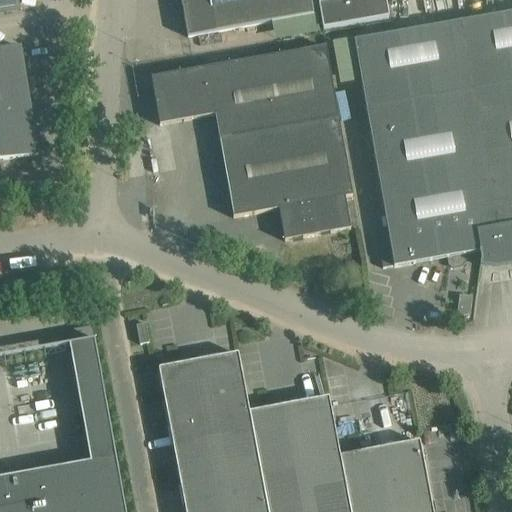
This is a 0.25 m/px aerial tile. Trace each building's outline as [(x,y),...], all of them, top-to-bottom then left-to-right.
[(0,0),(0,9),(14,7),(12,0),(0,0)] [(180,0),(187,38),(215,34),(314,16),(310,0),(180,0)] [(347,0),(318,6),(322,31),(391,18),(387,0),(347,0)] [(511,14),(354,42),(392,256),(380,258),(382,270),(394,268),(394,269),(448,259),(449,266),(453,270),(462,268),(465,264),(464,256),(479,254),(481,261),(480,268),(496,270),(511,268),(511,267),(511,14)] [(340,82),(355,80),(351,56),(356,55),(353,40),(334,43),(340,82)] [(326,48),(151,80),(160,127),(215,117),(233,219),(279,211),(284,243),(350,231),(345,200),(352,198),(326,48)] [(0,51),(0,161),(38,155),(20,49),(0,51)] [(49,349),(63,346),(59,324),(45,326),(49,349)] [(137,327),(136,327),(140,346),(148,345),(149,344),(145,325),(137,327)] [(179,366),(158,370),(169,429),(249,414),(245,395),(238,355),(218,359),(179,366)] [(270,410),(249,414),(260,474),(267,511),(349,511),(340,458),(336,439),(329,399),(308,403),(270,410)] [(249,414),(169,429),(180,488),(180,489),(260,474),(249,414)] [(360,454),(340,458),(349,511),(378,511),(430,502),(419,443),(399,447),(360,454)] [(0,511),(125,511),(116,459),(0,480),(0,511)] [(267,511),(260,474),(180,489),(184,511),(267,511)] [(430,502),(378,511),(432,511),(431,502),(430,502)]
